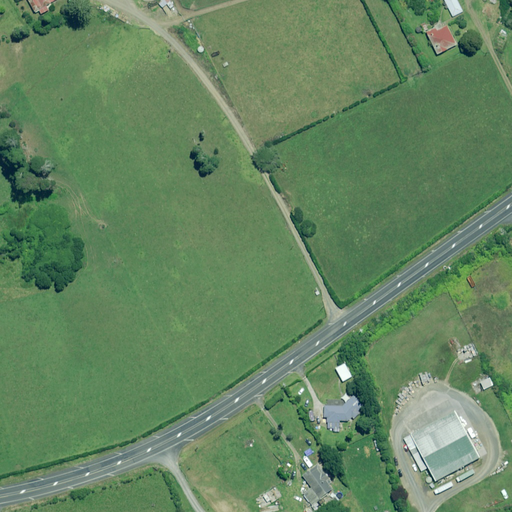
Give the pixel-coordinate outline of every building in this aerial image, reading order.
[(28,0),(35,12),(40,10),(42,14),(49,11),(46,5),(55,0),(28,0)] [(463,11),(457,0),(444,0),(453,16),(463,11)] [(457,44),(448,25),(443,27),(441,24),(426,31),(437,54),(457,44)] [(509,33),(501,29),(492,46),(500,50),(509,33)] [(466,352),(469,351),(471,357),(477,355),(472,343),(466,346),(464,346),(466,352)] [(484,381),(482,377),(479,378),(484,389),(494,385),(490,378),(484,381)] [(340,421),(347,422),(352,417),(353,419),(360,413),(358,411),(364,406),(354,396),(343,406),(325,406),(324,417),(328,417),(328,428),(334,428),(334,432),(340,432),(340,421)] [(479,458),(454,412),(404,439),(421,471),(428,468),(435,480),(479,458)] [(328,502),(324,496),(333,490),(328,484),(331,482),(318,464),(303,476),(311,487),(303,493),(312,505),(316,510),(320,507),(317,503),(319,502),(322,506),(328,502)]
